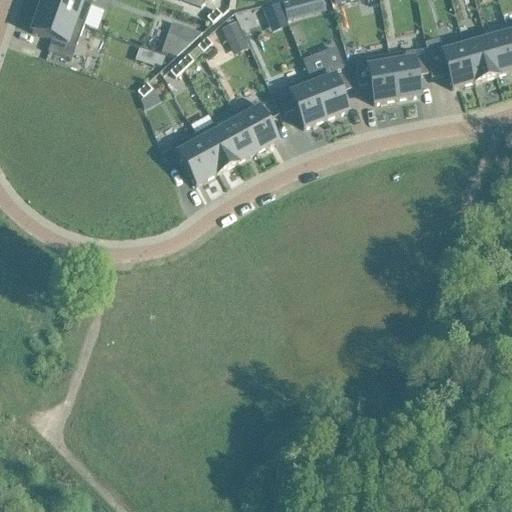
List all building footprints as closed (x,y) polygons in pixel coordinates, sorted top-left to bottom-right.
[(66,0),(44,0),(39,16),(83,31),(93,0),(66,0),(67,0),(66,0)] [(203,0),(188,0),(186,7),(199,12),(203,0)] [(309,0),(303,0),(286,5),(291,23),(315,17),(309,0)] [(356,0),(333,0),(336,10),(357,4),(356,0)] [(261,14),(270,36),(286,30),(277,7),(261,14)] [(212,29),(221,21),(215,15),(206,23),(212,29)] [(71,65),(83,31),(39,16),(31,38),(51,45),(47,57),(71,65)] [(226,47),(240,40),(234,27),(220,33),(226,47)] [(484,37),(483,37),(496,82),(511,77),(511,56),(505,31),(504,31),(504,33),(484,38),(484,37)] [(483,37),(461,44),(473,88),(496,82),(483,37)] [(174,63),(187,51),(164,43),(159,58),(174,63)] [(211,50),(206,44),(197,52),(202,58),(211,50)] [(436,44),(424,48),(430,82),(446,78),(451,95),(473,88),(461,44),(438,50),(436,44)] [(412,56),(388,60),(396,106),(419,102),(416,81),(428,79),(424,54),(412,56)] [(164,63),(156,60),(152,71),(160,73),(164,63)] [(396,106),(388,60),(352,67),(357,91),(369,89),(372,110),(396,106)] [(184,75),(193,67),(187,61),(178,69),(184,75)] [(175,83),(184,75),(178,69),(169,77),(175,83)] [(342,70),(308,83),(325,126),(347,117),(339,98),(351,94),(342,70)] [(325,126),(308,83),(274,96),(283,119),(295,115),(302,134),(325,126)] [(142,103),(151,95),(146,89),(137,97),(142,103)] [(233,118),(237,127),(238,126),(256,158),(276,147),(254,107),(233,118)] [(238,126),(237,127),(219,137),(218,137),(236,169),(256,158),(238,126)] [(218,137),(219,137),(214,129),(193,140),(215,181),(236,169),(218,137)] [(215,181),(193,140),(173,151),(195,192),(215,181)]
